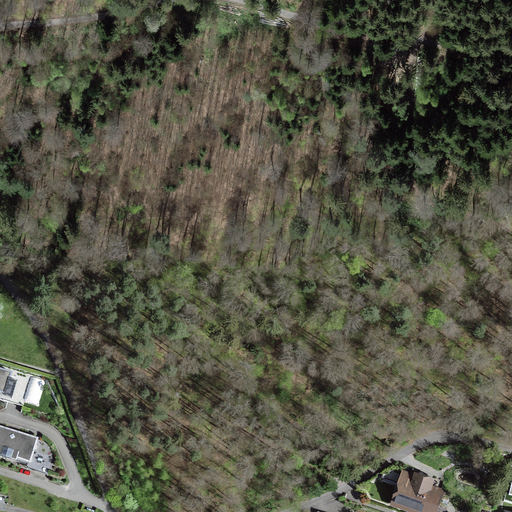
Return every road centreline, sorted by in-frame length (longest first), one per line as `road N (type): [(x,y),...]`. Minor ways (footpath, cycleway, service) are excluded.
road 1 (unclassified): [(241,0),(417,39),(511,44)]
road 2 (residential): [(111,508),(43,334),(0,272)]
road 3 (residential): [(511,449),(426,440),(287,511)]
road 4 (unclassified): [(0,25),(162,0)]
road 5 (residential): [(78,496),(60,446),(42,429),(0,417)]
